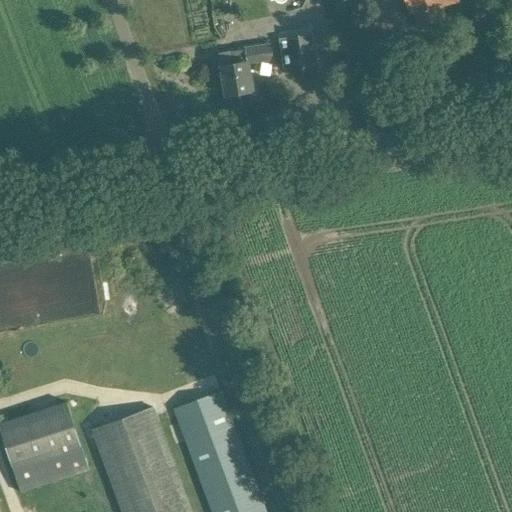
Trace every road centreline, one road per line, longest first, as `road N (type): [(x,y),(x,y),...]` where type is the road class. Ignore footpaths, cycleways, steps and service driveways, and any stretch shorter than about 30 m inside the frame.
road 1 (unclassified): [(187,171),(511,125)]
road 2 (unclassified): [(0,199),(187,171)]
road 3 (unclassified): [(187,171),(122,0)]
